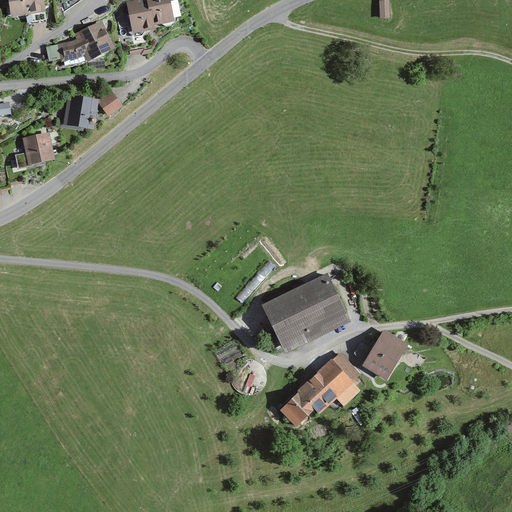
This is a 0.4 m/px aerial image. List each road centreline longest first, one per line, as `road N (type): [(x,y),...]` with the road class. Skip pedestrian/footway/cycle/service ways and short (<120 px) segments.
road 1 (tertiary): [(211,59),(0,220)]
road 2 (track): [(511,62),(358,41),(274,12)]
road 3 (residential): [(0,86),(133,76),(179,43),(211,59)]
road 4 (track): [(360,330),(339,280),(300,270),(275,279),(236,332)]
road 5 (track): [(511,311),(365,328)]
road 6 (residential): [(0,67),(109,0)]
